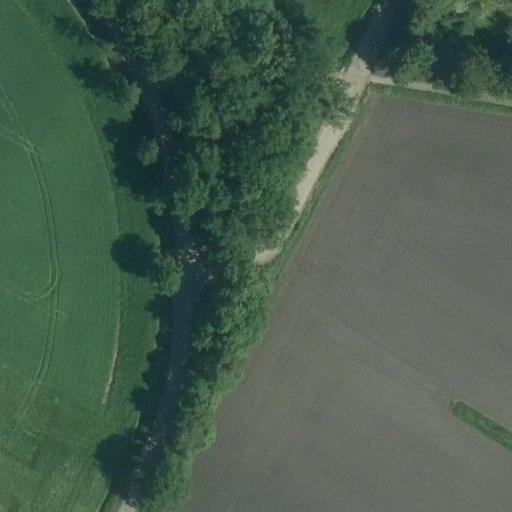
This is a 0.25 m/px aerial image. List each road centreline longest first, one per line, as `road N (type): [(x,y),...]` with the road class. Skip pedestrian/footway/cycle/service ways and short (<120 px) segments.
road 1 (unclassified): [(124,511),(173,386),(184,257),(160,128),(97,0)]
road 2 (track): [(391,0),(284,228),(257,246),(184,257)]
